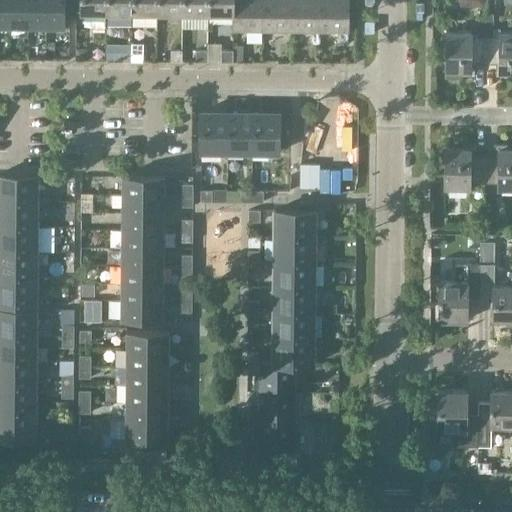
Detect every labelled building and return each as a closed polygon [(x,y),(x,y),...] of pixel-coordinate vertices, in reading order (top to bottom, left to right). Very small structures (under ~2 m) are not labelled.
[(0,0),(0,26),(10,26),(10,0),(0,0)] [(28,27),(27,0),(10,0),(10,26),(28,27)] [(45,27),(45,0),(27,0),(28,27),(45,27)] [(45,0),(45,27),(64,27),(64,0),(45,0)] [(106,14),(105,0),(79,0),(79,14),(106,14)] [(131,14),(130,0),(105,0),(106,14),(131,14)] [(130,0),(131,14),(156,15),(156,0),(130,0)] [(181,0),(156,0),(156,15),(181,15),(181,0)] [(207,15),(206,0),(181,0),(181,15),(207,15)] [(232,0),(206,0),(207,15),(232,15),(232,0)] [(232,0),(232,15),(232,31),(261,31),(261,0),(232,0)] [(289,31),(289,0),(261,0),(261,31),(289,31)] [(318,31),(317,0),(289,0),(289,31),(318,31)] [(317,0),(318,31),(347,32),(347,0),(317,0)] [(484,63),(484,35),(470,35),(470,31),(445,30),(445,70),(460,70),(460,75),(473,75),(474,63),(484,63)] [(511,70),(511,30),(499,31),(499,35),(484,35),(484,63),(495,63),(495,75),(507,75),(507,70),(511,70)] [(130,49),(154,48),(153,34),(130,35),(130,49)] [(170,61),(181,61),(182,50),(170,50),(170,61)] [(195,50),(196,62),(207,62),(207,50),(195,50)] [(221,50),(221,61),(233,62),(233,50),(221,50)] [(200,111),(200,151),(226,151),(226,112),(200,111)] [(226,112),(226,151),(252,151),(252,112),(226,112)] [(252,112),(252,151),(279,152),(279,112),(252,112)] [(483,182),(483,156),(473,155),(473,143),(460,143),(460,148),(445,148),(444,187),(469,187),(469,182),(483,182)] [(511,187),(511,147),(507,148),(507,144),(494,143),(494,156),(483,156),(483,182),(498,182),(498,187),(511,187)] [(0,173),(0,200),(36,201),(36,174),(0,173)] [(164,195),(164,176),(121,176),(121,194),(164,195)] [(192,184),(185,184),(181,184),(181,195),(192,195),(192,184)] [(211,190),(201,190),(200,190),(200,201),(211,201),(211,190)] [(251,202),(251,191),(240,190),(240,202),(251,202)] [(262,202),(262,191),(251,191),(251,202),(262,202)] [(164,212),(164,195),(121,194),(121,212),(164,212)] [(192,206),(192,195),(181,195),(181,206),(192,206)] [(0,200),(0,226),(35,226),(36,201),(0,200)] [(258,221),(258,210),(248,210),(248,221),(258,221)] [(274,210),(274,236),(314,237),(314,210),(297,210),(274,210)] [(164,230),(164,212),(121,212),(121,230),(164,230)] [(192,230),(192,219),(181,219),(181,230),(192,230)] [(0,226),(0,251),(35,252),(35,226),(0,226)] [(163,248),(164,230),(121,230),(121,247),(163,248)] [(192,242),(192,230),(181,230),(181,241),(192,242)] [(248,235),(248,246),(260,246),(260,235),(248,235)] [(274,236),(274,262),(313,262),(314,237),(274,236)] [(163,266),(163,248),(121,247),(120,265),(163,266)] [(248,261),(259,262),(260,250),(248,250),(248,261)] [(0,251),(0,276),(35,277),(35,252),(0,251)] [(192,266),(192,254),(180,254),(181,266),(192,266)] [(259,273),(259,262),(248,261),(248,272),(259,273)] [(274,262),(274,287),(313,287),(313,262),(274,262)] [(478,295),(479,264),(453,263),(453,283),(439,283),(439,319),(466,319),(466,295),(478,295)] [(511,270),(508,270),(508,284),(493,284),(493,264),(479,264),(478,295),(478,307),(492,307),(492,319),(511,319),(511,270)] [(163,283),(163,266),(120,265),(120,283),(163,283)] [(192,277),(192,266),(181,266),(181,277),(192,277)] [(0,303),(35,304),(35,303),(35,277),(0,276),(0,303)] [(163,301),(163,283),(120,283),(120,300),(163,301)] [(274,287),(274,312),(313,312),(313,287),(274,287)] [(191,301),(191,290),(180,290),(180,301),(191,301)] [(163,319),(163,301),(120,300),(120,319),(163,319)] [(247,312),(259,312),(259,300),(247,300),(247,312)] [(191,311),(191,301),(180,301),(180,311),(191,311)] [(0,335),(35,336),(35,310),(35,309),(0,308),(0,335)] [(258,323),(259,312),(247,312),(247,322),(258,323)] [(274,312),(273,337),(313,337),(313,312),(274,312)] [(457,354),(475,357),(479,325),(461,322),(457,354)] [(73,336),(73,324),(62,324),(62,336),(73,336)] [(91,342),(91,330),(80,329),(79,341),(91,342)] [(126,349),(169,350),(169,331),(126,331),(126,349)] [(0,335),(0,360),(34,361),(35,336),(0,335)] [(73,347),(73,336),(62,336),(62,347),(73,347)] [(273,337),(273,362),(275,362),(295,363),(295,364),(312,364),(313,337),(273,337)] [(169,367),(169,350),(126,349),(125,367),(169,367)] [(247,351),(247,363),(258,363),(259,351),(247,351)] [(79,367),(90,367),(90,355),(79,355),(79,367)] [(0,360),(0,386),(34,386),(34,361),(0,360)] [(295,363),(275,362),(259,362),(259,378),(254,378),(254,391),(259,391),(294,392),(295,363)] [(90,377),(90,367),(79,367),(79,377),(90,377)] [(168,385),(169,367),(125,367),(125,385),(168,385)] [(73,386),(73,375),(62,374),(62,386),(73,386)] [(168,402),(168,385),(125,385),(125,402),(168,402)] [(0,386),(0,411),(34,412),(34,386),(0,386)] [(72,398),(73,386),(62,386),(61,397),(72,398)] [(477,446),(477,414),(465,413),(465,390),(438,389),(437,429),(452,429),(452,445),(477,446)] [(511,428),(511,389),(490,390),(490,402),(477,401),(477,414),(477,446),(490,446),(490,424),(503,425),(503,428),(511,428)] [(79,402),(90,402),(90,390),(79,390),(79,402)] [(294,420),(294,392),(259,391),(259,407),(254,407),(254,420),(259,420),(294,420)] [(90,413),(90,402),(79,402),(78,413),(90,413)] [(168,420),(168,402),(125,402),(125,420),(168,420)] [(0,411),(0,437),(34,438),(34,412),(0,411)] [(168,438),(168,420),(125,420),(125,438),(168,438)] [(294,450),(294,420),(259,420),(259,435),(253,435),(253,449),(294,450)] [(90,426),(79,426),(79,425),(78,438),(90,438),(90,426)] [(73,426),(72,426),(61,426),(61,438),(72,438),(73,426)]
